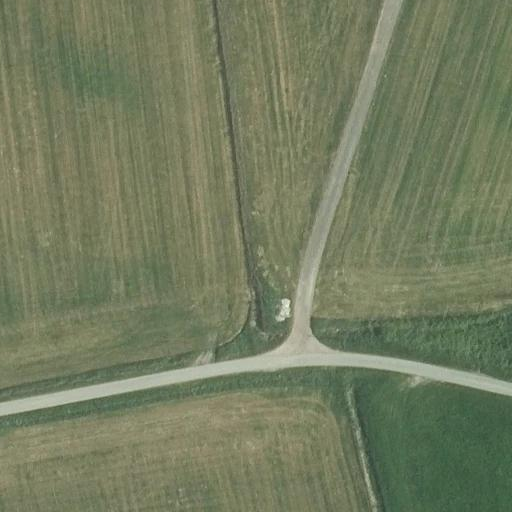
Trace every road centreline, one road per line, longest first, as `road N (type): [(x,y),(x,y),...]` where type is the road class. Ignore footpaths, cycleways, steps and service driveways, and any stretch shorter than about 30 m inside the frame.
road 1 (residential): [(0,396),(179,370),(354,359),(408,360),(511,383)]
road 2 (track): [(298,361),(322,204),(383,0)]
